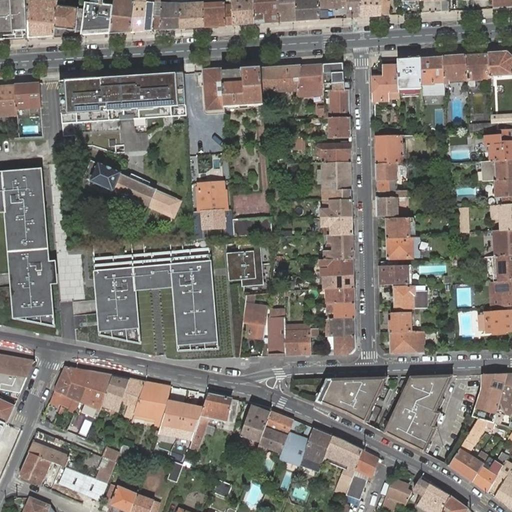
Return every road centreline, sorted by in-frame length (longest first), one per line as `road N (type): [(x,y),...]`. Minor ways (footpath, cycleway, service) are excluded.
road 1 (residential): [(360,39),(367,368)]
road 2 (secondary): [(360,39),(50,60)]
road 3 (secondary): [(220,380),(273,395),(391,450),(490,511)]
road 4 (secondary): [(67,351),(220,380)]
road 5 (secondary): [(511,30),(360,39)]
road 6 (residential): [(220,380),(367,368)]
road 7 (residential): [(367,368),(511,363)]
road 8 (residential): [(50,60),(55,141),(45,155),(1,160)]
road 9 (residential): [(53,348),(1,478)]
